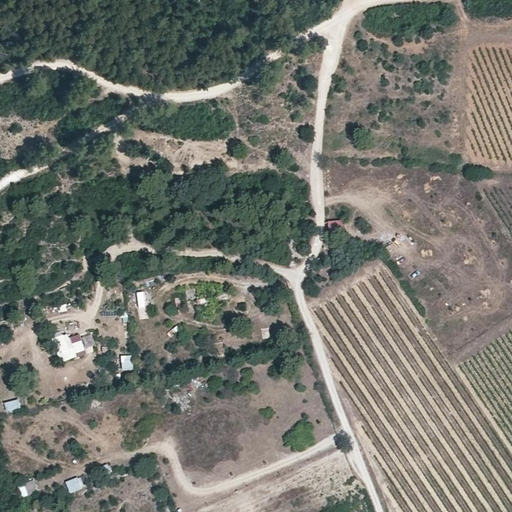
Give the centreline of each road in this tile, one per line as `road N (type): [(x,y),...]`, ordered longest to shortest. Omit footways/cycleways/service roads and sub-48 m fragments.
road 1 (track): [(349,0),(325,75),(314,174),(317,252),(296,277),(379,511)]
road 2 (track): [(0,188),(154,95),(227,88),(375,0)]
road 3 (track): [(0,306),(61,290),(130,246),(249,259),(296,277)]
road 4 (track): [(0,76),(70,65),(154,95)]
